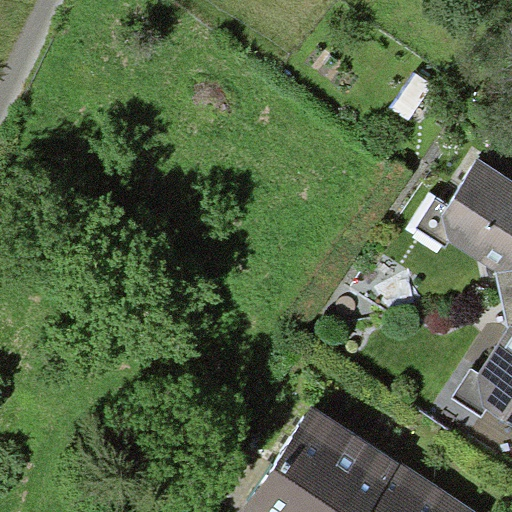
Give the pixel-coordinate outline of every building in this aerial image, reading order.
[(511,49),(506,37),(482,47),(498,84),(511,78),(511,49)] [(489,269),(495,298),(511,294),(511,189),(504,184),(511,173),(490,160),(483,171),(471,163),(439,210),(444,231),(493,263),(489,269)] [(511,420),(511,294),(495,298),(502,327),(507,331),(476,379),(481,401),(511,420)] [(360,511),(385,476),(301,418),(243,500),(259,511),(360,511)] [(436,511),(385,476),(360,511),(436,511)]
